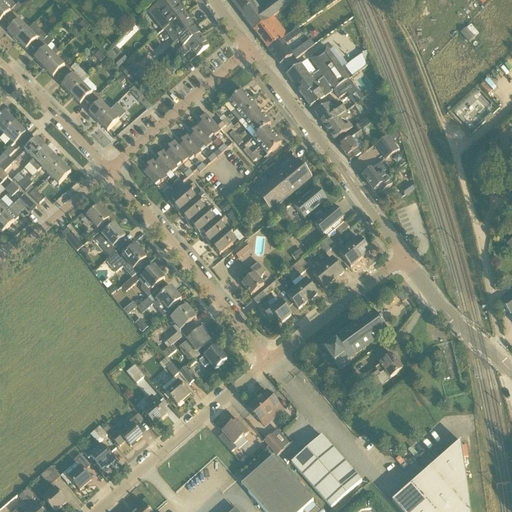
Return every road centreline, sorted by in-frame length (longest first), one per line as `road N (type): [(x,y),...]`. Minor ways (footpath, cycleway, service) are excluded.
road 1 (unclassified): [(502,364),(474,221),(401,15)]
road 2 (residential): [(406,258),(249,50)]
road 3 (residential): [(270,361),(110,171)]
road 4 (residential): [(97,511),(270,361)]
road 5 (residential): [(110,171),(249,50)]
road 6 (residential): [(270,361),(406,258)]
road 7 (residential): [(0,67),(110,171)]
road 8 (residential): [(502,364),(438,305),(406,258)]
road 9 (residential): [(110,171),(0,257)]
